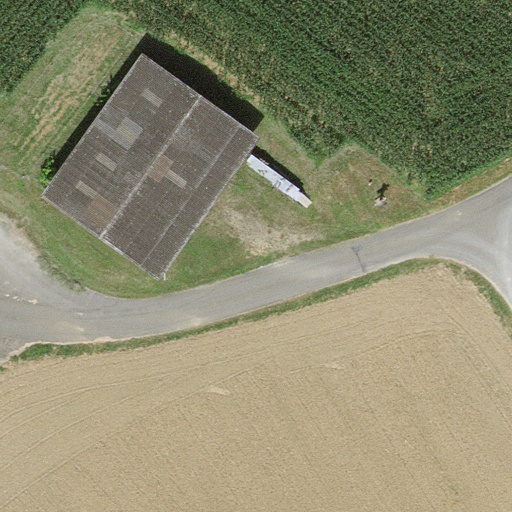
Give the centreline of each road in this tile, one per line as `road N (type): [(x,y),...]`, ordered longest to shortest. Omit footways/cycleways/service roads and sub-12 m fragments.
road 1 (track): [(77,326),(195,311),(465,225)]
road 2 (track): [(226,222),(345,265)]
